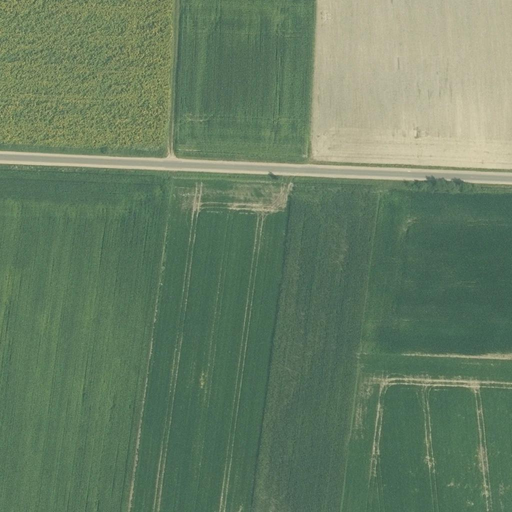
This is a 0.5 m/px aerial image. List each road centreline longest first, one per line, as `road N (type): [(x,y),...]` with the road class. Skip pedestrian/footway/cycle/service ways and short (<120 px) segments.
road 1 (unclassified): [(511,179),(0,152)]
road 2 (track): [(178,0),(171,161)]
